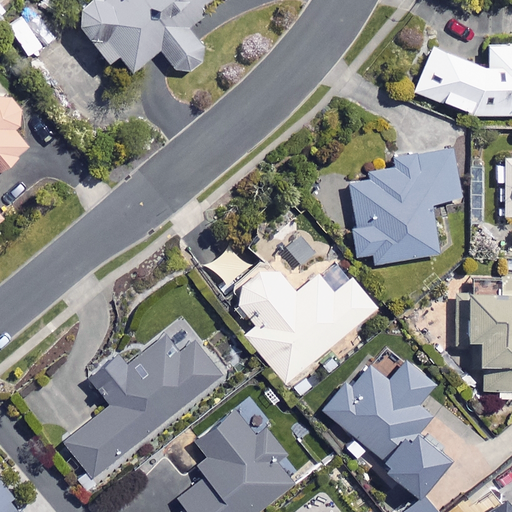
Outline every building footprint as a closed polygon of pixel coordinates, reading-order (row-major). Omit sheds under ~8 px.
[(82,0),(70,10),(104,57),(114,49),(127,67),(156,45),(175,71),(203,51),(183,23),(206,6),(202,0),(82,0)] [(47,40),(28,13),(9,26),(28,53),(47,40)] [(484,61),(427,41),(412,85),(470,112),(511,111),(511,41),(483,42),(484,61)] [(22,114),(0,86),(0,216),(0,215),(0,162),(24,143),(9,124),(22,114)] [(388,150),(390,159),(362,164),(364,175),(343,178),(350,221),(342,222),(347,251),(366,248),(368,259),(430,248),(422,196),(454,190),(446,140),(388,150)] [(511,155),(497,156),(500,213),(511,211),(511,155)] [(270,264),(253,264),(233,281),(230,295),(251,320),(240,330),(282,380),(373,302),(347,271),(329,287),(314,269),(291,288),(270,264)] [(511,272),(497,272),(497,284),(460,283),(459,332),(472,332),(471,357),(481,357),(480,387),(499,387),(499,396),(508,396),(508,386),(511,386),(511,272)] [(173,348),(159,331),(123,360),(118,352),(87,377),(106,401),(59,438),(88,474),(217,371),(189,336),(173,348)] [(428,379),(401,357),(376,361),(363,356),(335,390),(332,387),(317,405),(380,456),(376,460),(409,488),(439,451),(413,429),(427,412),(411,399),(428,379)] [(203,452),(193,460),(198,465),(169,489),(182,505),(173,511),(247,511),(288,478),(227,404),(189,435),(203,452)] [(21,511),(0,482),(0,511),(21,511)] [(511,511),(511,504),(498,488),(468,511),(511,511)] [(433,511),(418,494),(397,511),(433,511)]
